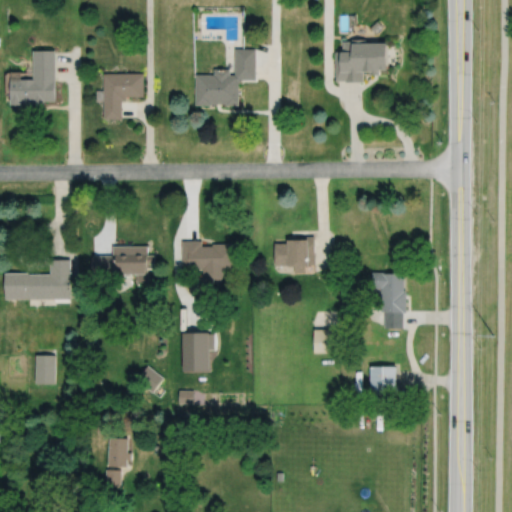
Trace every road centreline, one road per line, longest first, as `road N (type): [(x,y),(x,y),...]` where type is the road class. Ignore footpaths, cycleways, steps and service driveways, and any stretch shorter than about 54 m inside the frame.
road 1 (secondary): [(458,511),(461,0)]
road 2 (residential): [(461,168),(0,171)]
